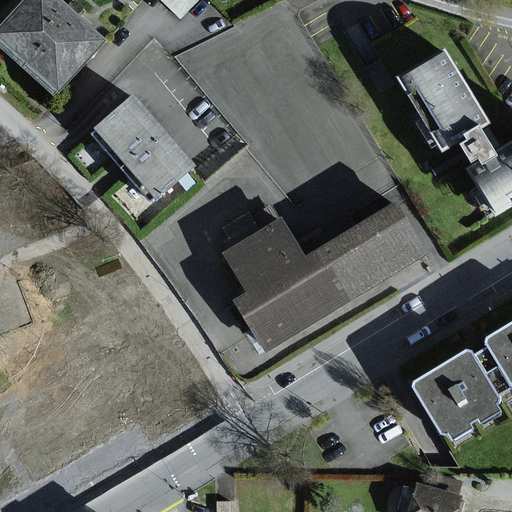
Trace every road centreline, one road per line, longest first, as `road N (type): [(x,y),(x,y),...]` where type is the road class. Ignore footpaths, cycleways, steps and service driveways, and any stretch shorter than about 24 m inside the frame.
road 1 (residential): [(258,420),(171,286),(0,110)]
road 2 (residential): [(511,262),(258,420)]
road 3 (residential): [(258,420),(98,511)]
